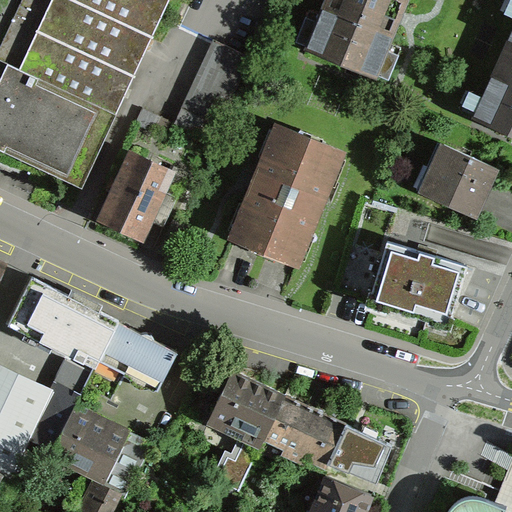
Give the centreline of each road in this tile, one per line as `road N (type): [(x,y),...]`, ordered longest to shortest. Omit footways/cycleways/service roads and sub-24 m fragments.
road 1 (tertiary): [(0,214),(174,297),(468,386)]
road 2 (residential): [(397,511),(437,411),(468,386)]
